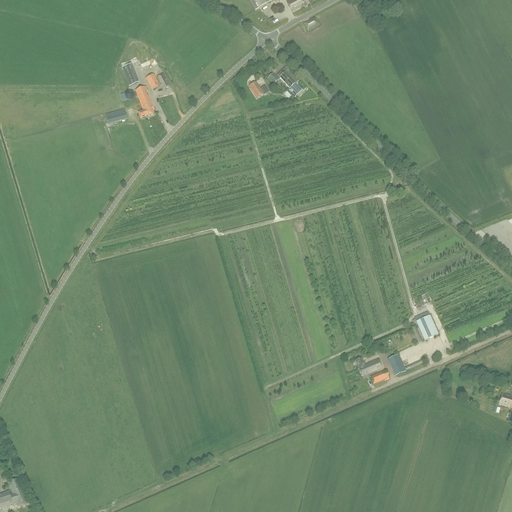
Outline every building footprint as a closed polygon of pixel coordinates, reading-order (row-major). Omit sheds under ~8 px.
[(249,0),(255,11),(276,0),(249,0)] [(308,4),(306,0),(292,0),(287,3),(292,12),(308,4)] [(284,9),(282,5),(277,5),(275,9),(277,13),(282,13),(284,9)] [(307,22),(304,24),(308,31),(319,25),(315,18),(310,21),(311,22),(308,23),(307,22)] [(122,68),(129,86),(139,83),(132,64),(122,68)] [(289,70),(286,67),(277,76),(276,77),(273,74),(268,79),(274,85),(279,81),(279,80),(280,79),(290,90),(296,84),(298,82),(288,71),(289,70)] [(154,74),(146,79),(152,90),(160,86),(154,74)] [(170,87),(163,74),(157,77),(164,90),(170,87)] [(256,99),(263,95),(260,89),(256,82),(248,87),(256,99)] [(302,91),(296,84),(290,90),(287,92),(293,99),(302,91)] [(146,86),(136,91),(143,110),(144,110),(144,111),(138,113),(141,119),(142,119),(143,119),(145,118),(146,117),(147,117),(154,114),(151,107),(152,106),(148,95),(146,95),(145,92),(148,90),(146,86)] [(126,93),(121,95),(124,101),(128,99),(131,100),(134,96),(132,91),(128,91),(126,93)] [(125,110),(105,115),(108,124),(127,119),(125,110)] [(430,316),(416,323),(424,341),(438,335),(430,316)] [(389,359),(397,376),(406,372),(399,355),(389,359)] [(362,359),(355,361),(363,379),(383,370),(378,359),(364,365),(362,359)] [(370,377),(373,385),(390,378),(386,370),(370,377)] [(502,393),(498,404),(511,408),(511,396),(510,395),(509,396),(502,393)] [(0,508),(17,504),(18,506),(29,501),(19,478),(8,483),(12,493),(0,496),(0,508)]
